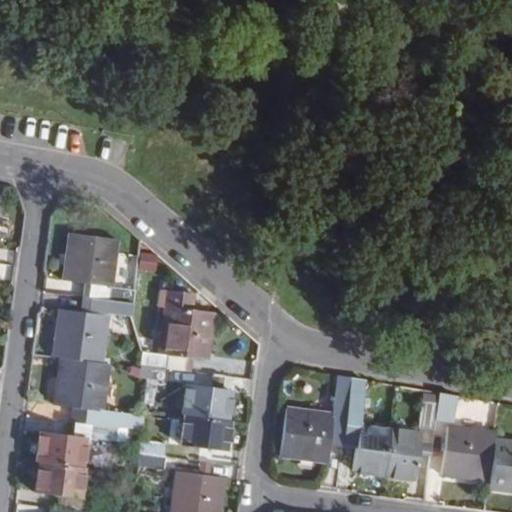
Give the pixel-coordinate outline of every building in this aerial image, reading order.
[(108,104),(107,110),(135,116),(136,110),(108,104)] [(135,116),(107,110),(104,132),(131,137),(135,116)] [(83,297),(133,302),(135,289),(112,286),(117,240),(70,233),(64,280),(85,283),(83,297)] [(90,314),(91,298),(83,297),(81,313),(90,314)] [(104,316),(105,313),(131,316),(133,302),(91,298),(90,314),(81,313),(60,310),(53,355),(61,356),(101,362),(106,316),(104,316)] [(166,305),(159,353),(143,350),(142,363),(168,366),(189,369),(191,356),(206,358),(212,311),(166,305)] [(102,410),(108,362),(101,362),(61,356),(55,404),(75,407),(93,409),(90,423),(116,426),(143,430),(145,416),(102,410)] [(149,378),(166,380),(168,366),(142,363),(140,377),(149,378)] [(330,444),(343,445),(344,434),(349,394),(351,378),(337,375),(332,413),(287,408),(281,455),(328,461),(330,444)] [(354,468),(385,473),(390,426),(360,422),(366,380),(351,378),(349,394),(344,434),(358,436),(357,447),(354,468)] [(230,390),(187,384),(182,414),(185,414),(226,420),(230,390)] [(457,395),(438,392),(437,403),(435,418),(453,420),(457,395)] [(494,401),(467,398),(466,413),(492,415),(505,416),(507,403),(494,402),(494,401)] [(437,403),(423,401),(420,428),(433,430),(435,418),(437,403)] [(90,423),(93,409),(75,407),(74,421),(90,423)] [(225,449),(229,420),(226,420),(185,414),(182,443),(225,449)] [(85,436),(114,439),(116,426),(90,423),(74,421),(67,420),(65,433),(41,430),(36,462),(39,462),(81,468),(85,436)] [(419,430),(390,426),(385,473),(414,476),(416,455),(419,430)] [(448,426),(442,473),(489,480),(494,440),(495,432),(448,426)] [(433,430),(420,428),(419,430),(416,455),(430,456),(433,430)] [(344,434),(343,445),(357,447),(358,436),(344,434)] [(142,440),(139,453),(166,457),(167,443),(142,440)] [(488,487),(511,490),(511,442),(494,440),(489,480),(488,487)] [(138,466),(164,469),(166,457),(139,453),(138,466)] [(83,468),(81,468),(39,462),(36,492),(70,496),(68,509),(87,511),(117,511),(118,502),(79,497),(83,468)] [(219,511),(224,476),(176,470),(170,511),(219,511)]
